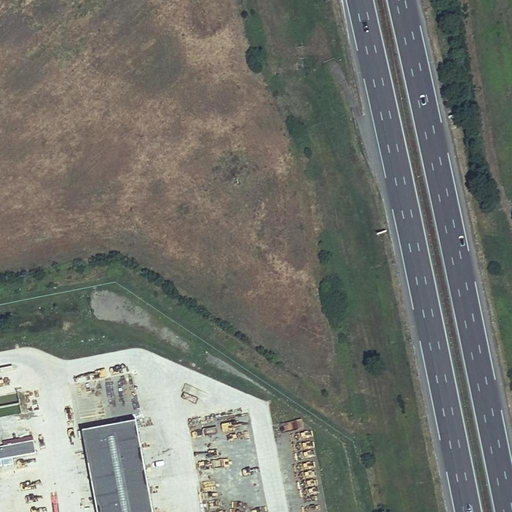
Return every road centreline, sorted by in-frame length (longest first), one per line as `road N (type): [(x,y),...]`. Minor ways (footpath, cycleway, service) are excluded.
road 1 (motorway): [(359,0),(467,511)]
road 2 (motorway): [(507,511),(400,0)]
